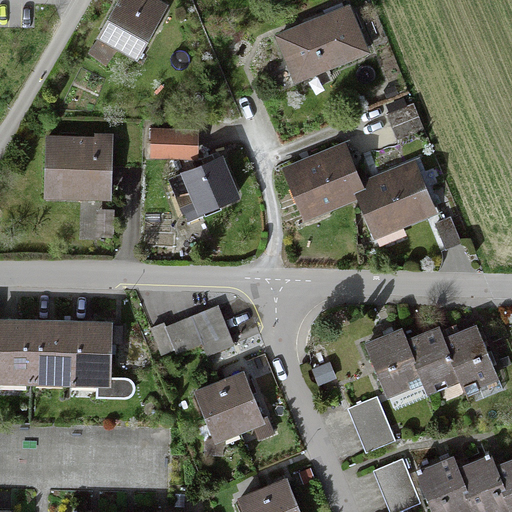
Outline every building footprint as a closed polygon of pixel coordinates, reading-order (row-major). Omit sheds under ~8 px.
[(156,0),(121,0),(101,38),(89,56),(105,66),(119,48),(141,59),(169,6),(156,0)] [(277,36),(296,81),(370,50),(351,5),(277,36)] [(390,121),(396,133),(398,140),(425,129),(414,103),(387,114),(390,121)] [(194,157),(195,131),(149,129),(148,155),(194,157)] [(50,204),(119,205),(120,142),(51,141),(50,204)] [(288,169),(308,214),(361,191),(359,186),(342,146),(288,169)] [(220,152),(181,169),(200,213),(239,196),(220,152)] [(433,208),(413,163),(359,186),(361,191),(379,232),(433,208)] [(452,218),(436,224),(446,249),(462,243),(452,218)] [(205,360),(231,350),(216,311),(165,330),(163,326),(148,331),(159,361),(199,346),(205,360)] [(46,322),(14,321),(0,320),(0,380),(111,383),(112,323),(86,323),(46,322)] [(385,393),(422,377),(427,390),(459,377),(464,387),(496,374),(476,328),(453,337),(444,341),(439,327),(423,334),(407,341),(402,330),(391,335),(365,346),(385,393)] [(221,382),(239,428),(263,419),(244,373),(221,382)] [(239,428),(221,382),(197,392),(216,438),(239,428)] [(357,430),(363,444),(366,451),(394,439),(377,396),(348,407),(351,417),(357,430)] [(429,511),(471,511),(475,511),(476,511),(501,511),(511,508),(511,510),(511,459),(503,463),(494,467),(489,454),(465,464),(458,467),(454,457),(447,459),(414,473),(429,511)] [(383,491),(390,507),(391,511),(393,511),(419,502),(402,459),(375,470),(378,476),(383,491)] [(264,489),(273,511),(300,511),(287,479),(264,489)] [(273,511),(264,489),(240,499),(245,511),(273,511)]
